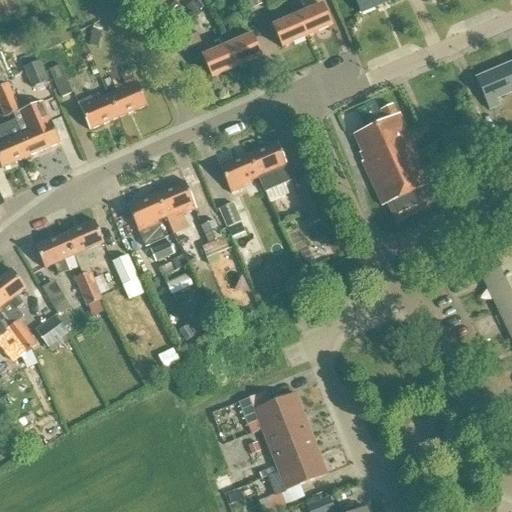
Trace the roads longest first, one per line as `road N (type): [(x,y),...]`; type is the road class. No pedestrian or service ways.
road 1 (residential): [(408,303),(312,341),(364,465),(390,484),(402,511)]
road 2 (residential): [(297,87),(380,280),(408,303)]
road 3 (residential): [(297,87),(366,83),(511,21)]
road 4 (residential): [(0,240),(58,195),(191,134)]
road 5 (residential): [(510,491),(430,321),(408,303)]
road 6 (residential): [(191,134),(141,0)]
